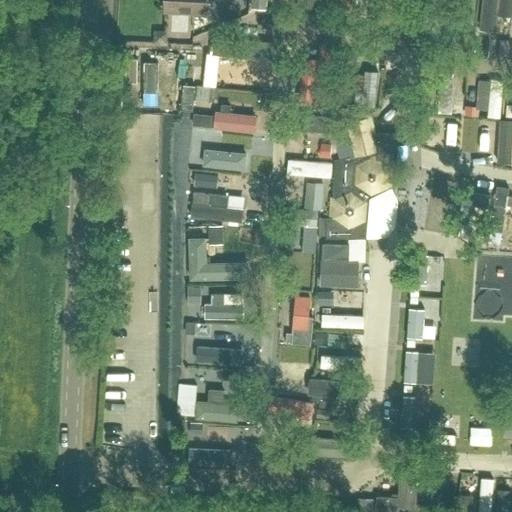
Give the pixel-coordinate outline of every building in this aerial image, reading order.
[(204,14),(205,0),(165,0),(164,12),(204,14)] [(400,27),(400,0),(386,0),(386,27),(400,27)] [(511,23),(511,0),(489,0),(489,34),(504,34),(504,23),(511,23)] [(183,28),(183,42),(198,42),(198,28),(183,28)] [(212,96),(225,96),(226,71),(257,72),(257,65),(213,63),(212,96)] [(308,110),(334,109),(332,65),(306,66),(308,110)] [(462,124),(464,81),(448,80),(446,123),(462,124)] [(483,120),(506,123),(511,87),(488,84),(483,120)] [(226,117),(222,134),(258,141),(262,124),(226,117)] [(333,127),(341,158),(335,160),(332,198),(330,218),(327,218),(327,237),(367,237),(386,236),(394,225),(396,200),(391,188),(390,188),(391,167),(396,167),(396,150),(378,150),(370,119),(333,127)] [(447,154),(448,123),(434,123),(433,154),(447,154)] [(470,123),(469,165),(486,166),(487,124),(470,123)] [(201,235),(252,237),(253,211),(217,210),(216,217),(202,216),(201,235)] [(302,280),(312,280),(312,294),(326,293),(325,264),(302,265),(302,280)] [(419,313),(432,314),(432,307),(452,307),(452,270),(435,269),(435,291),(419,291),(419,313)] [(329,272),(331,302),(370,300),(369,271),(329,272)] [(318,348),(318,307),(303,307),(303,348),(318,348)] [(434,321),(419,320),(418,358),(432,358),(432,349),(451,349),(451,314),(434,313),(434,321)] [(247,334),(246,317),(211,318),(212,335),(247,334)] [(374,325),(330,325),(330,339),(373,339),(374,325)] [(251,364),(251,350),(208,351),(208,366),(251,364)] [(292,378),(326,379),(327,362),(292,361),(292,378)] [(413,364),(413,403),(428,403),(429,364),(413,364)] [(376,384),(375,368),(331,369),(332,385),(376,384)] [(327,432),(327,413),(308,413),(308,432),(327,432)] [(361,455),(316,457),(317,475),(362,473),(361,455)] [(282,469),(296,469),(296,456),(282,456),(282,469)] [(205,466),(205,479),(238,480),(239,467),(205,466)]
